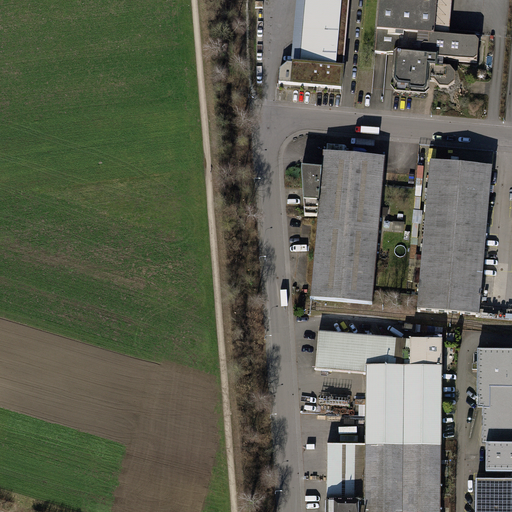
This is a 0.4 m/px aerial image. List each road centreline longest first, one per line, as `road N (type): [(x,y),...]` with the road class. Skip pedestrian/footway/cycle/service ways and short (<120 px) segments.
road 1 (residential): [(511,137),(299,118),(274,124),(268,145),(290,511)]
road 2 (track): [(193,0),(232,511)]
road 3 (unknown): [(461,511),(465,359),(479,343),(511,342)]
road 4 (unknown): [(496,122),(502,0)]
